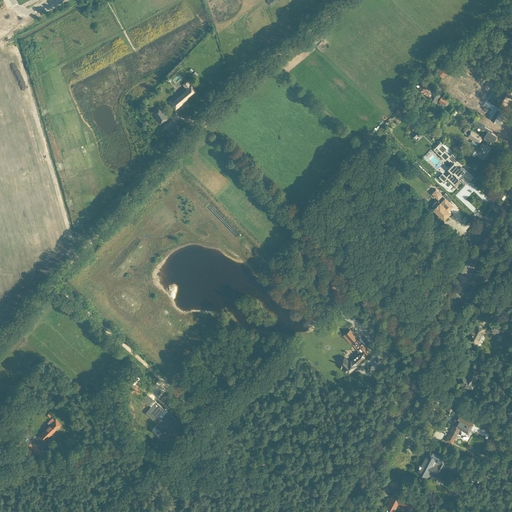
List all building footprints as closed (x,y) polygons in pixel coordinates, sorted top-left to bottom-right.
[(443,77),(450,69),(444,65),(438,72),(443,77)] [(429,86),(427,85),(424,81),(420,86),(421,87),(419,89),(423,93),(424,94),(424,93),(427,96),(427,95),(430,92),(426,89),(429,86)] [(185,88),(168,101),(175,110),(187,100),(186,98),(195,91),(189,84),(185,88)] [(435,105),(441,95),(437,93),(431,102),(435,105)] [(444,105),(447,101),(442,97),(439,101),(440,102),(440,103),(443,105),(444,105)] [(502,102),(494,97),(490,104),(498,108),(502,102)] [(150,111),(157,120),(155,121),(156,123),(157,126),(159,124),(160,125),(169,118),(160,105),(150,111)] [(489,117),(492,118),(492,119),(494,120),(494,121),(495,121),(499,123),(501,119),(504,113),(498,109),(495,112),(493,111),(489,117)] [(482,132),(486,134),(485,136),(484,137),(490,141),(490,142),(491,142),(493,142),(494,141),(496,138),(495,138),(496,136),(491,133),(492,131),(484,126),(485,125),(474,118),(472,123),(482,130),(484,130),(482,132)] [(176,123),(166,134),(170,138),(181,128),(176,123)] [(485,155),(490,147),(480,141),(482,138),(467,128),(464,133),(468,136),(467,136),(481,145),(476,154),(483,158),(485,155)] [(455,142),(450,138),(446,142),(451,147),(455,142)] [(436,146),(443,153),(445,150),(447,148),(440,142),(436,146)] [(452,171),(447,177),(453,183),(455,182),(456,183),(460,179),(459,177),(462,174),(465,177),(469,173),(462,166),(463,164),(452,154),(448,158),(454,164),(450,169),(452,171)] [(436,201),(432,205),(433,206),(432,207),(433,208),(441,216),(444,219),(451,212),(449,210),(453,205),(449,202),(452,200),(445,193),(443,195),(436,189),(432,193),(438,199),(440,200),(437,203),(436,201)] [(500,326),(511,332),(511,311),(510,311),(508,311),(507,311),(501,322),(502,323),(500,326)] [(469,338),(473,341),(477,343),(485,329),(476,324),(469,338)] [(489,330),(498,334),(500,329),(492,324),(489,330)] [(488,362),(477,356),(475,361),(485,366),(488,362)] [(345,357),(341,361),(340,362),(341,363),(340,364),(342,366),(343,365),(344,366),(343,367),(344,367),(347,371),(348,371),(349,372),(356,366),(350,360),(348,361),(345,357)] [(459,385),(462,386),(463,385),(471,390),(475,383),(474,382),(479,374),(477,373),(480,367),(473,363),(468,372),(468,373),(469,373),(467,377),(464,375),(459,385)] [(129,376),(128,377),(132,380),(138,373),(135,369),(131,374),(130,374),(129,375),(129,376)] [(147,394),(142,400),(148,405),(153,399),(147,394)] [(152,407),(149,411),(157,418),(159,416),(164,420),(162,421),(161,422),(160,423),(159,423),(156,426),(162,432),(168,425),(167,424),(173,418),(175,419),(155,401),(151,406),(152,407)] [(448,437),(452,439),(454,440),(461,428),(464,430),(465,429),(469,431),(472,424),(461,418),(463,414),(457,411),(453,420),(456,422),(448,437)] [(38,436),(40,438),(43,441),(60,424),(55,419),(54,419),(52,417),(49,421),(51,423),(38,436)] [(23,442),(35,456),(40,452),(26,435),(21,439),(23,442)] [(419,472),(423,475),(427,477),(431,470),(439,474),(447,458),(431,450),(425,461),(423,460),(421,465),(420,465),(419,466),(422,468),(419,472)] [(474,478),(479,481),(482,475),(477,472),(474,478)] [(390,511),(394,506),(395,507),(398,503),(411,510),(414,502),(404,497),(405,496),(395,491),(392,496),(390,495),(390,496),(392,497),(391,499),(391,498),(391,499),(390,499),(389,500),(388,502),(389,503),(384,511),(390,511)]
